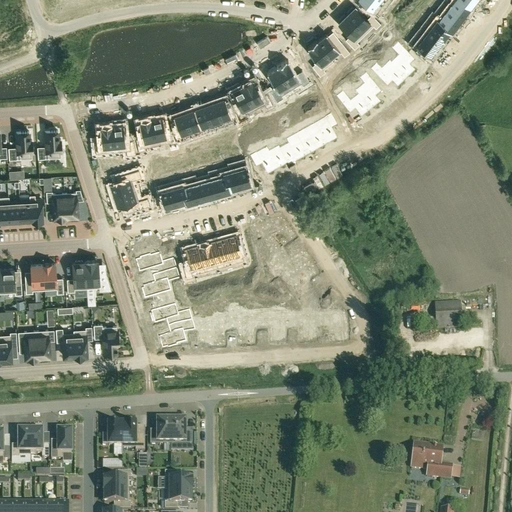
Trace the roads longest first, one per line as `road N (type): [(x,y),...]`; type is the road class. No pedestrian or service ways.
road 1 (residential): [(140,364),(364,341),(360,299),(282,182)]
road 2 (residential): [(508,0),(464,63),(386,133),(356,140),(282,182)]
road 3 (unclassified): [(511,376),(223,395)]
road 4 (residential): [(65,108),(185,90),(301,26)]
road 5 (residential): [(289,18),(172,5),(49,33)]
road 6 (residential): [(282,182),(203,213),(103,233)]
road 7 (residential): [(0,374),(140,364)]
road 8 (residential): [(103,233),(65,108)]
road 9 (residential): [(140,364),(106,243)]
road 10 (residential): [(208,396),(88,404)]
